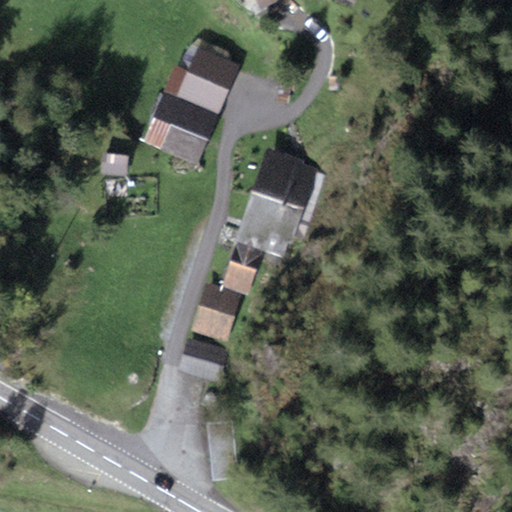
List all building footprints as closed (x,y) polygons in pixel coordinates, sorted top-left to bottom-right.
[(146,142),(193,162),(234,70),(198,54),(189,76),(176,71),(146,142)] [(104,156),(103,171),(124,174),(125,159),(104,156)] [(271,160),(258,196),(310,214),(322,178),(313,175),(315,170),(273,156),(271,160)] [(258,196),(242,241),(261,247),(282,255),(290,233),(303,238),(310,214),(258,196)] [(245,290),(261,247),(242,241),(227,284),(245,290)] [(208,288),(197,326),(224,334),(235,296),(208,288)] [(225,352),(192,343),(184,369),(209,377),(217,379),(225,352)] [(233,422),(208,424),(214,479),(238,477),(233,422)]
